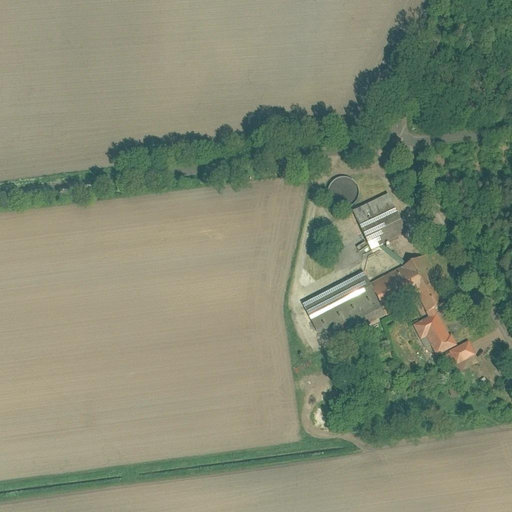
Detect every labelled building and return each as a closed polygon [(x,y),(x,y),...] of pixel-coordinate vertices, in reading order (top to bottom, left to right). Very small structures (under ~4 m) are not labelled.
[(359,194),(357,189),(354,185),(350,182),(345,181),(340,182),(335,184),(331,187),(329,192),(329,197),(329,202),(332,206),(336,209),(340,211),(345,212),(350,210),(354,208),(357,204),(359,199),(359,194)] [(388,198),(351,214),(369,255),(406,239),(388,198)] [(424,261),(370,288),(386,321),(416,307),(424,323),(412,329),(420,345),(428,342),(436,358),(457,348),(452,337),(448,339),(435,311),(446,305),(424,261)] [(364,276),(300,308),(315,339),(337,329),(344,342),(386,321),(370,288),(364,276)] [(464,349),(444,360),(455,378),(474,368),(464,349)]
